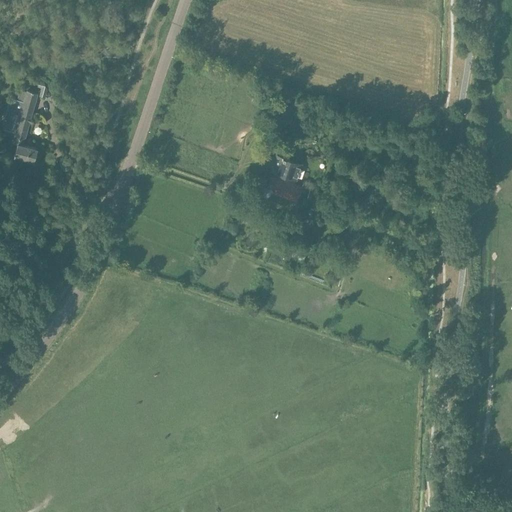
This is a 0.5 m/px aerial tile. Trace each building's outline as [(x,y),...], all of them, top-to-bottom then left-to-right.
[(45,98),(49,83),(39,80),(37,87),(40,88),(38,96),(45,98)] [(26,90),(21,89),(18,99),(10,97),(9,99),(8,99),(7,101),(9,101),(6,109),(5,109),(5,111),(6,111),(3,119),(2,119),(2,121),(3,121),(1,128),(15,132),(12,141),(17,143),(14,151),(13,153),(14,154),(13,154),(34,160),(37,148),(23,144),(37,93),(35,92),(35,91),(34,90),(33,92),(27,90),(26,90)] [(289,175),(287,181),(292,182),(294,176),(296,177),(300,164),(284,158),(285,156),(282,155),(281,157),(277,156),(273,169),(289,175)] [(292,182),(287,181),(271,175),(266,190),(272,192),(269,199),(288,206),(290,198),(296,200),(301,186),(292,182)] [(302,186),(309,189),(311,182),(304,180),(302,186)] [(313,188),(321,191),(324,182),(316,180),(313,188)] [(328,194),(333,196),(341,198),(345,186),(337,183),(337,185),(331,183),(328,194)] [(321,191),(310,188),(309,189),(306,200),(318,203),(321,191)] [(324,206),(330,207),(333,196),(328,194),(324,206)] [(330,207),(324,206),(321,217),(326,219),(330,207)] [(303,263),(306,251),(293,247),(290,257),(296,259),(295,262),(297,263),(297,261),(303,263)]
